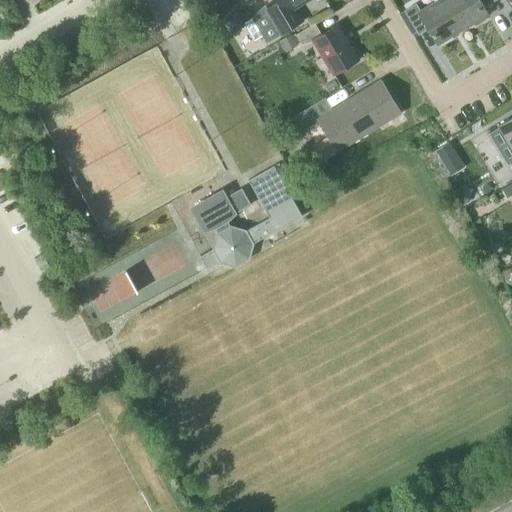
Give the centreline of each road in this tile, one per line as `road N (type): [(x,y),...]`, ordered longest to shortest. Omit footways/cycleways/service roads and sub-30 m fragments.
road 1 (residential): [(0,363),(34,344),(39,332),(33,303),(0,245)]
road 2 (residential): [(443,102),(377,0)]
